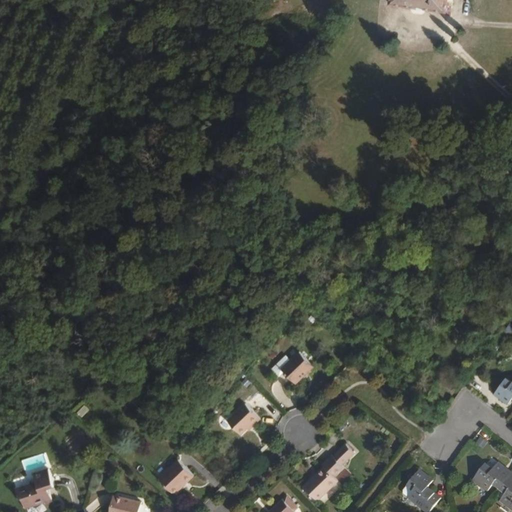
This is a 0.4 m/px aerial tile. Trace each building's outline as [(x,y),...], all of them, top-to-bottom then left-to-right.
[(446,8),(446,0),(391,0),(391,1),(446,8)] [(302,355),(293,364),(285,372),(288,376),(298,387),(316,369),(302,355)] [(285,372),(293,364),(289,360),(274,374),(281,381),(288,376),(285,372)] [(511,401),(511,382),(506,378),(494,394),(509,405),(511,401)] [(242,412),(223,428),(234,443),(245,433),(248,434),(254,428),(242,412)] [(357,454),(347,444),(304,485),(319,502),(341,481),(345,484),(354,474),(346,466),(357,454)] [(500,493),(511,477),(497,465),(491,472),(482,464),(470,480),(487,493),(492,487),(500,493)] [(173,467),(153,486),(169,503),(176,497),(174,495),(177,492),(179,493),(189,483),(173,467)] [(417,469),(403,486),(410,491),(405,497),(425,511),(437,497),(425,488),(430,479),(417,469)] [(34,511),(52,506),(59,503),(56,493),(61,491),(55,473),(40,478),(43,485),(23,492),(27,503),(28,502),(31,511),(34,511)] [(511,511),(511,476),(511,477),(500,493),(505,497),(500,504),(510,511),(511,511)] [(282,501),(286,506),(290,502),(286,497),(282,501)] [(275,509),(271,511),(292,511),(286,506),(282,501),(282,500),(274,508),(275,509)] [(136,511),(137,511),(109,502),(106,511),(136,511)] [(286,506),(292,511),(293,511),(297,508),(290,502),(286,506)] [(61,510),(59,503),(52,506),(54,511),(61,510)]
